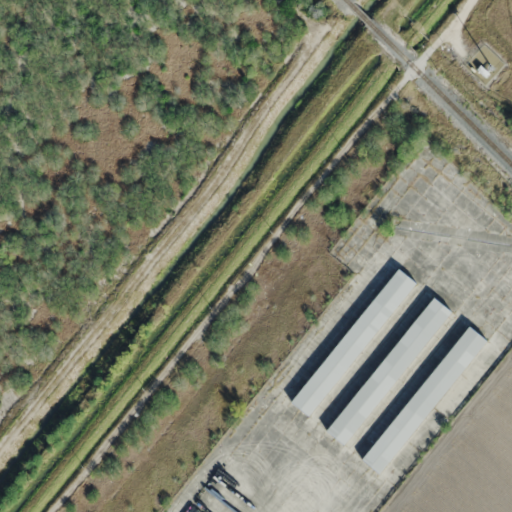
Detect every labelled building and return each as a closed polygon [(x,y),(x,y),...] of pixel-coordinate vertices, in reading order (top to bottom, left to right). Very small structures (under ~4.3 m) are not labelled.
[(474,67),(479,62),(474,57),(469,63),(474,67)] [(477,69),(485,76),(489,72),(481,65),(477,69)] [(293,402),(311,416),(416,282),(398,268),(293,402)] [(329,432),(347,445),(451,311),(433,297),(329,432)] [(487,340),(469,325),(364,460),(382,474),(487,340)]
